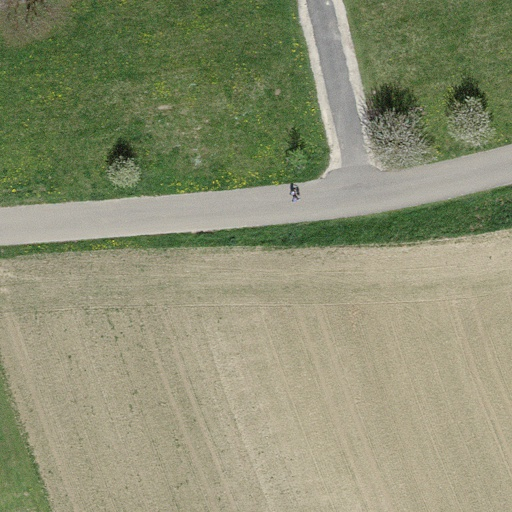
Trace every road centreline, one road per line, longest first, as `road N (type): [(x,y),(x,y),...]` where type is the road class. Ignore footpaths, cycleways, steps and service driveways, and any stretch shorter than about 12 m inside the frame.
road 1 (residential): [(0,236),(362,201)]
road 2 (unclassified): [(362,201),(511,166)]
